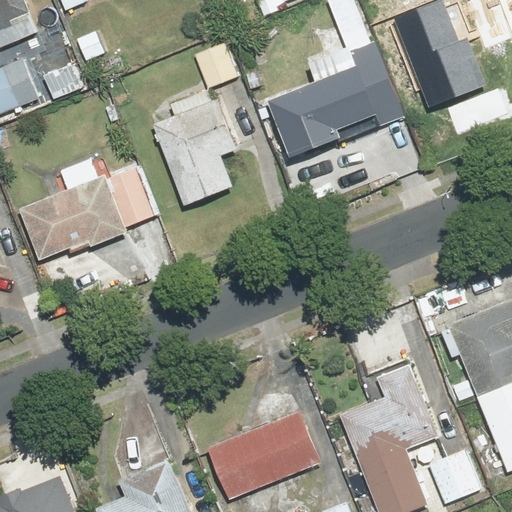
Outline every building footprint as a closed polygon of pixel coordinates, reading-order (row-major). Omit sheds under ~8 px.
[(0,0),(0,48),(38,32),(24,0),(0,0)] [(86,0),(58,0),(64,14),(88,5),(86,0)] [(326,0),(347,50),(371,40),(354,0),(326,0)] [(441,0),(437,0),(393,17),(429,109),(486,87),(467,37),(458,41),(441,0)] [(206,91),(239,78),(226,42),(192,54),(206,91)] [(378,58),(266,102),(289,160),(340,140),(337,131),(398,108),(378,58)] [(0,115),(39,100),(25,62),(0,71),(0,115)] [(52,99),(82,86),(74,67),(44,79),(52,99)] [(173,117),(152,125),(185,206),(231,187),(218,155),(236,148),(217,100),(209,103),(205,92),(169,107),(173,117)] [(61,173),(68,188),(19,209),(40,259),(87,239),(91,248),(130,232),(128,228),(160,214),(140,168),(111,180),(107,172),(96,177),(89,161),(61,173)] [(511,299),(446,326),(507,473),(511,471),(511,299)] [(386,398),(342,416),(382,511),(415,511),(438,503),(416,448),(439,439),(409,366),(378,379),(386,398)] [(321,463),(300,411),(208,448),(229,500),(321,463)] [(464,450),(427,464),(442,504),(479,490),(464,450)] [(98,511),(188,511),(169,462),(118,482),(125,500),(98,511)] [(77,511),(62,473),(8,495),(11,503),(0,507),(0,511),(77,511)] [(348,511),(344,501),(319,510),(319,511),(348,511)]
